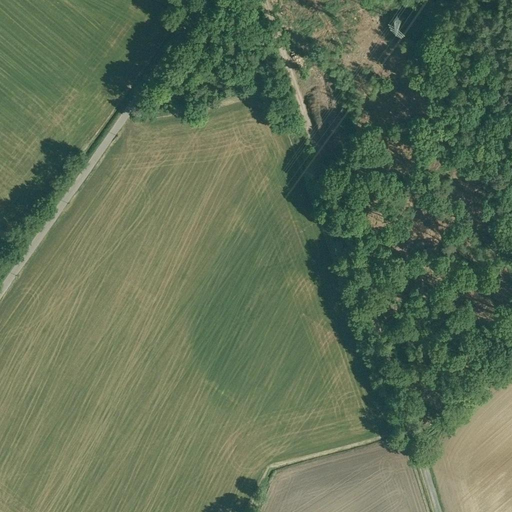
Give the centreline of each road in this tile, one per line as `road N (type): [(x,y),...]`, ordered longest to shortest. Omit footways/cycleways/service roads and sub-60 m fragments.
road 1 (track): [(431,511),(239,0)]
road 2 (unclassified): [(197,17),(0,294)]
